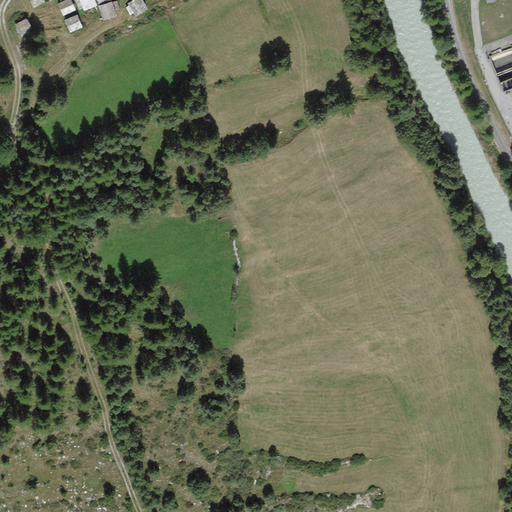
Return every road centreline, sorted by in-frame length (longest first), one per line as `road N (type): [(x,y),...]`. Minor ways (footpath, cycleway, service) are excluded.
road 1 (track): [(140,511),(10,133),(17,75),(1,19),(7,0)]
road 2 (track): [(127,0),(119,18),(53,72),(10,133)]
road 3 (unclassified): [(447,0),(465,62),(511,152)]
